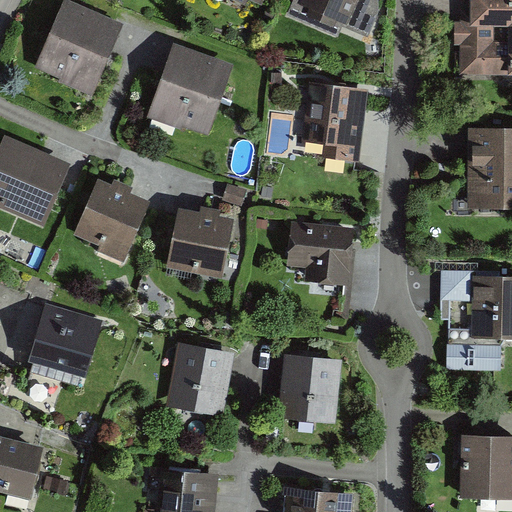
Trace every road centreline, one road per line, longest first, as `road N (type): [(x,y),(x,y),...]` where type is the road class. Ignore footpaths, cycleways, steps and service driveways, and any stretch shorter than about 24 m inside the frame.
road 1 (residential): [(395,319),(408,0)]
road 2 (residential): [(398,511),(397,376)]
